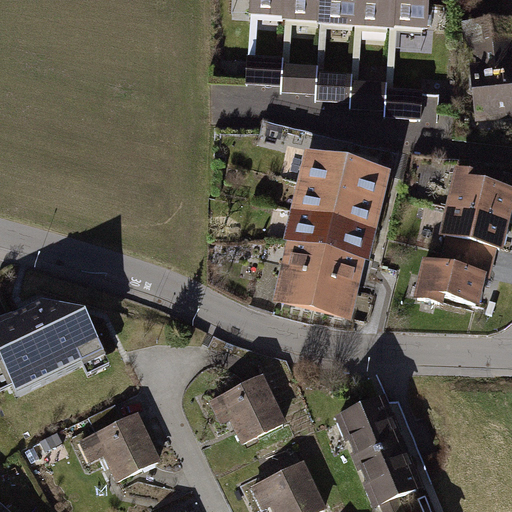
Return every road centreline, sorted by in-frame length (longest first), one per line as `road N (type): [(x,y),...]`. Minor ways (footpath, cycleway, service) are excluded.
road 1 (tertiary): [(511,355),(301,340),(149,278),(0,233)]
road 2 (residential): [(216,511),(150,370)]
